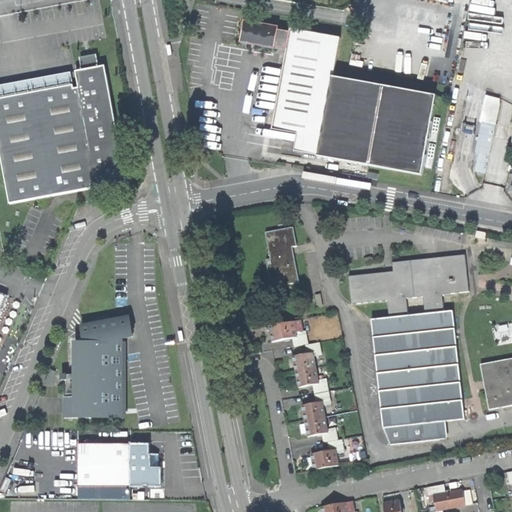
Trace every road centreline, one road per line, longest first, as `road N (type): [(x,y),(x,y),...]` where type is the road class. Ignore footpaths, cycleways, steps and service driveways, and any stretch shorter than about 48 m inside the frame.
road 1 (unknown): [(314,232),(377,452),(446,443),(511,420)]
road 2 (unclassified): [(182,204),(305,186),(511,223)]
road 3 (unclassified): [(0,445),(84,242),(104,225),(166,207)]
road 4 (unclassified): [(166,207),(219,483),(234,506)]
road 5 (unclassified): [(234,506),(182,204)]
road 6 (residential): [(234,506),(511,456)]
road 7 (unclassified): [(129,0),(166,207)]
road 8 (unclassified): [(182,204),(145,0)]
road 9 (unknown): [(314,232),(399,231),(434,242)]
